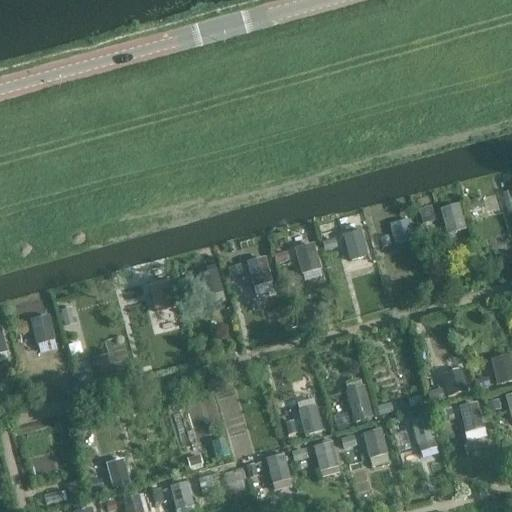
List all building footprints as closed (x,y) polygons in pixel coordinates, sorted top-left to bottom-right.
[(483,210),(481,201),(467,205),(469,213),(483,210)] [(459,206),(439,212),(446,237),(466,232),(459,206)] [(436,223),(433,213),(419,217),(422,227),(436,223)] [(411,218),(391,223),(396,244),(417,239),(411,218)] [(387,237),(384,227),(376,229),(379,239),(387,237)] [(361,234),(342,239),(349,263),(368,258),(361,234)] [(338,250),(335,240),(321,244),(324,254),(338,250)] [(321,271),(314,245),(294,251),(301,277),(321,271)] [(289,263),(287,253),(274,257),(276,266),(289,263)] [(272,285),(265,259),(246,264),(253,290),(272,285)] [(243,276),(240,266),(227,270),(230,279),(243,276)] [(223,295),(216,271),(197,276),(205,300),(223,295)] [(176,310),(169,283),(148,288),(155,316),(176,310)] [(96,314),(106,311),(104,303),(93,306),(96,314)] [(75,321),(72,310),(59,314),(62,324),(75,321)] [(55,350),(54,343),(56,343),(49,317),(30,322),(37,348),(39,347),(41,354),(55,350)] [(29,333),(26,323),(12,326),(15,337),(29,333)] [(0,364),(8,363),(6,355),(8,355),(1,330),(0,330),(0,364)] [(511,384),(511,363),(510,356),(490,361),(497,388),(511,384)] [(467,395),(461,369),(442,374),(448,399),(467,395)] [(490,389),(488,379),(473,383),(476,392),(490,389)] [(365,383),(345,389),(356,424),(375,418),(365,383)] [(445,402),(442,390),(427,394),(429,405),(445,402)] [(484,431),(477,404),(458,409),(465,436),(484,431)] [(323,433),(316,408),(297,413),(304,438),(323,433)] [(454,421),(452,412),(438,415),(441,425),(454,421)] [(429,418),(410,424),(417,448),(436,443),(429,418)] [(407,434),(404,425),(391,428),(394,438),(407,434)] [(369,462),(370,462),(372,470),(390,465),(387,457),(388,457),(381,431),(362,436),(369,462)] [(357,449),(354,438),(341,442),(343,452),(357,449)] [(319,474),(320,474),(322,480),(340,476),(338,470),(339,470),(332,444),(313,449),(319,474)] [(308,461),(305,451),(291,455),(294,464),(308,461)] [(284,456),(265,461),(272,487),(291,482),(284,456)] [(158,463),(162,476),(180,471),(177,458),(158,463)] [(124,460),(105,466),(111,490),(130,485),(124,460)] [(258,478),(254,465),(245,468),(249,481),(258,478)] [(101,480),(88,484),(85,485),(87,496),(104,491),(101,480)] [(188,484),(169,489),(174,511),(181,511),(194,509),(188,484)] [(161,491),(151,493),(154,506),(164,504),(161,491)] [(43,497),(46,506),(63,502),(61,493),(43,497)] [(127,497),(126,511),(144,511),(144,497),(127,497)]
